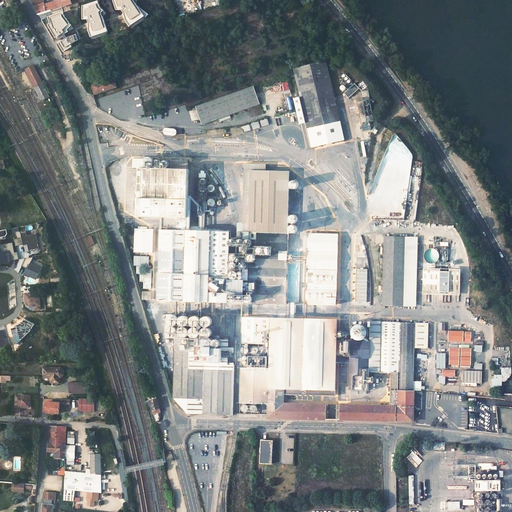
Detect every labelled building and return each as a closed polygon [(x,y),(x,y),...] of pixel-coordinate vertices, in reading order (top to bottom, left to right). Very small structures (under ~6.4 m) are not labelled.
[(60,0),(47,4),(46,0),(32,0),(33,0),(41,14),(56,9),(63,7),(60,0)] [(57,41),(60,40),(56,33),(64,31),(67,39),(69,38),(69,36),(76,34),(72,22),(63,25),(56,9),(41,14),(52,34),(53,34),(57,41)] [(71,58),(68,50),(66,50),(63,46),(60,47),(67,59),(70,58),(71,58)] [(124,57),(128,67),(145,61),(142,51),(124,57)] [(296,71),(300,91),(310,127),(315,147),(345,139),(340,120),(330,83),(324,62),(296,71)] [(50,97),(34,66),(25,70),(41,101),(50,97)] [(79,70),(77,72),(79,74),(83,82),(86,80),(81,70),(79,70)] [(93,83),(96,93),(117,86),(114,77),(108,78),(109,80),(100,83),(99,81),(93,83)] [(204,121),(262,102),(257,84),(198,103),(204,121)] [(375,116),(371,100),(369,100),(368,95),(370,95),(368,86),(361,88),(362,92),(360,93),(361,97),(356,98),(361,119),(375,116)] [(363,127),(372,125),(371,119),(362,121),(363,127)] [(293,121),(282,123),(285,134),(290,133),(291,140),(297,138),(293,121)] [(4,161),(0,161),(0,169),(11,167),(9,159),(4,160),(4,161)] [(266,169),(266,163),(244,163),(242,224),(242,232),(250,232),(252,169),(266,169)] [(188,217),(189,169),(139,167),(138,216),(188,217)] [(239,302),(285,303),(289,170),(266,169),(252,169),(250,250),(241,249),(239,302)] [(209,198),(209,215),(218,216),(218,206),(226,206),(224,200),(219,199),(218,199),(209,198)] [(21,226),(0,230),(0,237),(8,235),(9,233),(19,231),(18,228),(21,228),(21,226)] [(136,227),(135,250),(153,252),(155,228),(136,227)] [(163,229),(161,299),(227,301),(229,249),(229,231),(200,230),(192,230),(163,229)] [(309,233),(308,304),(336,305),(338,234),(309,233)] [(384,236),(382,307),(402,308),(403,250),(416,250),(416,237),(384,236)] [(241,249),(229,249),(227,301),(239,302),(241,249)] [(414,308),(416,250),(403,250),(402,308),(414,308)] [(422,292),(460,292),(460,272),(423,271),(422,292)] [(144,290),(143,298),(152,299),(152,291),(144,290)] [(191,370),(233,371),(234,363),(228,363),(229,340),(213,339),(214,316),(168,314),(167,338),(175,339),(174,370),(191,370)] [(240,370),(239,404),(268,405),(268,418),(325,419),(326,404),(283,403),(283,387),(317,388),(317,390),(322,391),(322,388),(339,388),(341,319),(241,317),(240,344),(268,345),(268,370),(240,370)] [(428,347),(428,323),(380,321),(380,340),(379,369),(391,369),(389,405),(336,404),(336,416),(338,416),(338,419),(414,421),(415,348),(428,347)] [(354,326),(353,329),(353,331),(354,334),(356,336),(358,337),(361,338),(364,338),(366,336),(368,334),(369,332),(370,329),(369,326),(368,324),(365,322),(363,321),(360,321),(357,322),(355,324),(354,326)] [(351,357),(350,373),(353,374),(353,389),(368,389),(369,369),(379,369),(380,340),(354,339),(351,339),(351,357)] [(256,348),(255,349),(256,351),(256,352),(258,353),(259,354),(260,354),(262,354),(263,353),(264,351),(265,350),(265,349),(264,347),(263,346),(262,345),(260,345),(259,345),(257,346),(256,347),(256,348)] [(248,356),(250,355),(252,355),(253,353),(254,351),(254,349),(253,348),(251,346),(249,346),(247,346),(245,347),(244,349),(244,351),(244,352),(245,354),(247,355),(248,356)] [(459,347),(449,347),(449,355),(459,355),(459,347)] [(471,347),(460,347),(460,355),(471,356),(471,347)] [(245,360),(245,361),(245,363),(246,364),(247,365),(248,366),(250,366),(252,366),(253,365),(254,363),(254,362),(254,360),(254,359),(253,357),(251,356),(250,356),(248,356),(247,357),(246,358),(245,360)] [(257,360),(257,361),(257,362),(258,364),(259,365),(260,365),(262,365),(263,365),(264,364),(265,363),(266,361),(265,360),(265,359),(264,357),(263,357),(261,356),(260,357),(258,357),(257,358),(257,360)] [(459,364),(459,356),(449,356),(448,364),(459,364)] [(470,364),(471,356),(460,356),(460,364),(470,364)] [(61,368),(46,367),(46,377),(54,377),(53,381),(62,381),(62,377),(64,377),(66,376),(67,374),(67,373),(67,371),(66,370),(65,369),(63,369),(61,368)] [(187,414),(231,415),(233,371),(191,370),(174,370),(172,399),(187,414)] [(481,382),(482,370),(462,370),(462,382),(481,382)] [(511,381),(503,381),(503,383),(505,384),(505,392),(511,392),(511,381)] [(84,383),(71,382),(71,392),(84,393),(84,383)] [(84,393),(92,394),(92,383),(84,383),(84,393)] [(33,396),(19,395),(18,406),(32,407),(33,396)] [(152,397),(154,407),(161,405),(158,395),(152,397)] [(95,410),(96,397),(80,397),(80,410),(95,410)] [(45,412),(61,413),(61,403),(61,401),(59,401),(59,399),(49,399),(49,405),(45,405),(45,412)] [(68,428),(50,427),(49,452),(57,452),(57,458),(66,459),(67,430),(68,428)] [(259,457),(272,458),(273,440),(261,439),(259,457)] [(77,447),(68,447),(68,458),(76,459),(77,447)] [(101,455),(91,455),(91,470),(91,474),(102,475),(101,455)] [(68,470),(65,470),(65,472),(67,472),(64,500),(73,502),(75,491),(76,491),(81,492),(88,492),(97,494),(99,494),(102,494),(102,475),(91,474),(91,470),(87,470),(87,474),(68,473),(68,470)] [(475,481),(475,491),(500,489),(500,479),(475,481)] [(97,494),(88,492),(87,501),(88,501),(88,507),(94,507),(95,502),(97,502),(97,494)] [(448,511),(453,511),(460,511),(460,503),(453,503),(448,503),(448,511)]
